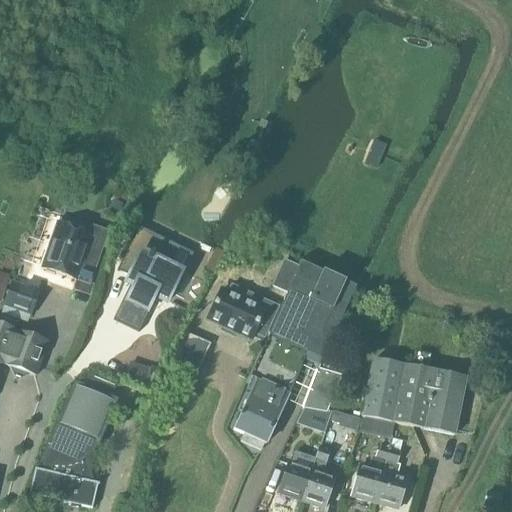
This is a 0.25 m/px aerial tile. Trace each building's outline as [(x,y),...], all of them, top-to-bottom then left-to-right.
[(107,233),(91,227),(89,235),(57,224),(41,269),(89,286),(107,233)] [(224,255),(215,250),(204,271),(213,276),(224,255)] [(171,263),(151,253),(147,260),(140,256),(128,280),(136,284),(122,312),(142,322),(156,294),(168,299),(179,276),(167,270),(171,263)] [(273,327),(268,338),(302,353),(323,362),(328,351),(351,298),(352,297),(355,289),(351,287),(301,264),(273,327)] [(0,302),(2,303),(11,276),(0,272),(0,302)] [(30,316),(38,293),(11,284),(4,307),(30,316)] [(208,320),(252,341),(253,337),(264,342),(275,320),(264,315),(266,312),(251,305),(254,298),(232,287),(229,295),(222,291),(208,320)] [(35,377),(47,342),(0,326),(0,373),(3,365),(11,368),(15,377),(20,379),(29,375),(35,377)] [(284,395),(302,353),(268,338),(249,379),(256,382),(284,395)] [(170,367),(195,378),(203,360),(178,349),(170,367)] [(427,372),(430,357),(414,354),(411,369),(371,362),(361,418),(454,435),(464,379),(427,372)] [(349,379),(353,366),(329,359),(326,372),(321,370),(306,411),(316,412),(330,415),(345,377),(349,379)] [(115,386),(85,373),(80,385),(73,383),(40,463),(52,463),(50,472),(36,469),(30,494),(71,504),(71,507),(79,508),(79,506),(93,509),(98,485),(99,485),(100,484),(94,483),(87,459),(91,457),(94,453),(96,450),(98,447),(99,445),(100,444),(118,401),(110,398),(115,386)] [(256,382),(235,431),(245,435),(242,442),(261,451),(265,444),(267,445),(288,397),(284,395),(256,382)] [(304,410),(296,425),(309,430),(316,412),(306,411),(304,410)] [(330,424),(338,426),(341,416),(332,414),(330,424)] [(324,508),(333,480),(320,476),(330,445),(322,442),(319,449),(301,501),(324,508)] [(301,501),(319,449),(307,446),(303,458),(310,461),(307,472),(288,465),(279,494),(301,501)] [(373,503),(388,449),(378,446),(374,460),(370,459),(367,470),(358,467),(350,496),(373,503)] [(397,510),(405,481),(395,478),(398,466),(395,465),(398,452),(388,449),(373,503),(397,510)] [(497,510),(499,497),(486,494),(483,507),(497,510)]
